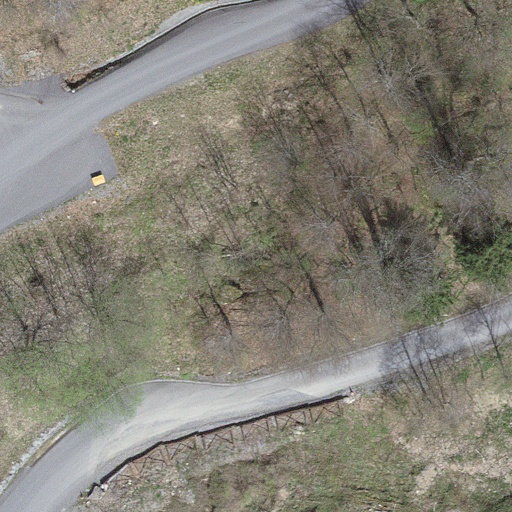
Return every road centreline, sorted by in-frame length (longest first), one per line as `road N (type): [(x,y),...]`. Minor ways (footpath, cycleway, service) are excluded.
road 1 (unclassified): [(511,315),(323,382),(158,418),(119,436),(32,511)]
road 2 (unclassified): [(0,167),(178,53),(324,0)]
